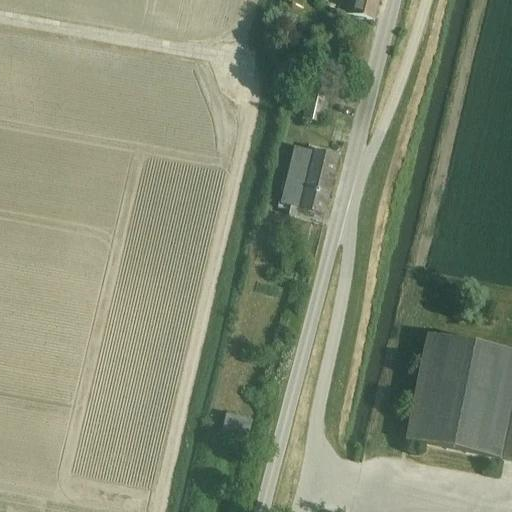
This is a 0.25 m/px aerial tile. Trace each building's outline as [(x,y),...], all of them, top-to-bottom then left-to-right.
[(349,0),(346,17),(374,24),(379,0),(349,0)] [(322,131),(329,103),(309,98),(302,126),(322,131)] [(325,219),(339,161),(315,155),(314,157),(296,153),(282,207),(301,211),(301,213),(325,219)] [(511,358),(431,342),(410,444),(511,464),(511,358)] [(249,436),(252,422),(228,417),(225,431),(249,436)]
